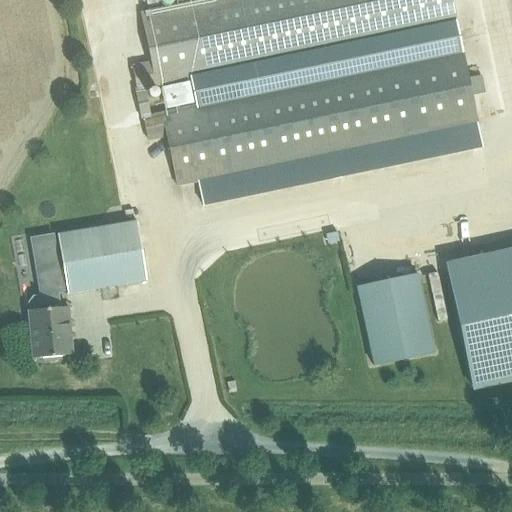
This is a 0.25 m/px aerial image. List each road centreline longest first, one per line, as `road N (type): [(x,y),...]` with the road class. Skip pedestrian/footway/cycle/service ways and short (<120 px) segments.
road 1 (unclassified): [(0,465),(207,442),(511,470)]
road 2 (unclassified): [(511,480),(0,479)]
